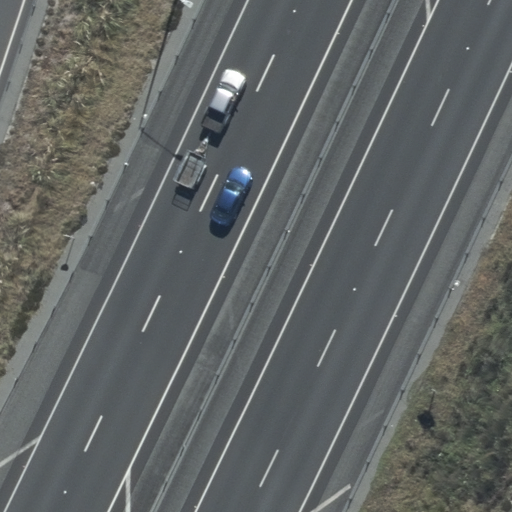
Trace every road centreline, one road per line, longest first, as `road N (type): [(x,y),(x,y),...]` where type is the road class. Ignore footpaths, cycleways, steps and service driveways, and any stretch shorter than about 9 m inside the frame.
road 1 (motorway): [(55,511),(299,0)]
road 2 (motorway): [(489,0),(248,511)]
